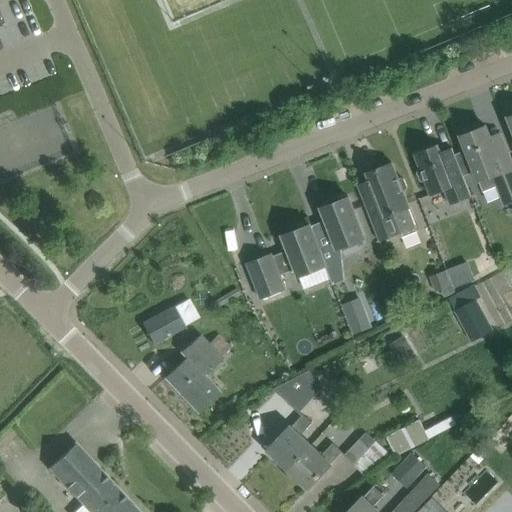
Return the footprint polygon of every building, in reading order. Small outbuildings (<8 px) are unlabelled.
[(466,150),(455,154),(458,163),(463,176),(475,171),(475,172),(477,177),(478,181),(480,180),(489,177),(493,175),(505,205),(511,202),(511,159),(509,152),(502,134),(502,133),(500,134),(490,138),(486,126),(481,129),(479,124),(464,130),(466,134),(461,136),(466,150)] [(452,149),(441,153),(438,145),(415,154),(420,169),(418,170),(417,173),(420,181),(423,182),(425,181),(431,195),(444,190),(449,205),(471,196),(458,163),(452,149)] [(401,178),(398,179),(392,163),(367,173),(370,181),(357,186),(379,241),(399,234),(400,238),(418,231),(409,208),(410,208),(403,191),(406,190),(407,187),(404,179),(401,178)] [(349,197),(344,199),(342,196),(325,202),(327,206),(321,208),(326,220),(311,226),(310,226),(312,232),(313,232),(322,253),(321,253),(326,267),(325,267),(331,281),(332,285),(344,281),(342,261),(341,247),(365,238),(349,197)] [(310,225),(306,227),(304,223),(290,228),(292,232),(282,236),(288,250),(272,256),(272,254),(247,264),(261,299),(285,290),(282,282),(280,275),(295,269),(298,278),(325,267),(326,267),(321,253),(322,253),(313,232),(312,232),(310,226),(311,226),(310,225)] [(466,263),(446,271),(452,286),(455,292),(475,284),(466,263)] [(446,271),(430,278),(436,293),(452,286),(446,271)] [(237,290),(210,305),(214,311),(241,297),(237,290)] [(361,299),(342,306),(354,337),(372,330),(361,299)] [(477,299),(455,312),(467,334),(470,333),(490,322),(485,314),(477,299)] [(174,306),(142,323),(153,344),(185,327),(174,306)] [(198,413),(212,399),(219,393),(202,376),(221,358),(219,356),(229,348),(217,335),(207,344),(199,335),(180,352),(186,358),(164,378),(198,413)] [(404,336),(389,344),(394,355),(410,346),(404,336)] [(325,386),(308,371),(273,390),(299,414),(325,386)] [(451,416),(425,431),(430,439),(455,424),(451,416)] [(268,451),(288,470),(310,446),(300,437),(310,426),(301,417),(268,451)] [(419,420),(386,438),(396,457),(430,439),(425,431),(419,420)] [(365,476),(390,456),(366,433),(344,456),(365,476)] [(49,468),(83,505),(74,511),(139,511),(75,443),(49,468)] [(310,446),(288,470),(308,489),(341,454),(332,445),(321,456),(310,446)] [(416,480),(426,468),(411,454),(400,466),(416,480)] [(428,475),(396,508),(400,511),(413,511),(439,485),(428,475)] [(381,500),(386,494),(375,484),(370,490),(356,505),(349,511),(375,511),(372,509),(381,500)] [(422,511),(444,511),(433,501),(422,511)]
